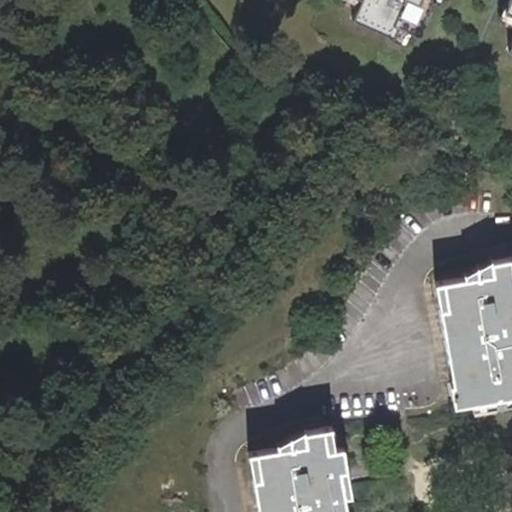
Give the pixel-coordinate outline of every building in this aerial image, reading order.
[(361,0),(341,0),(341,1),(357,8),(361,0)] [(361,0),(357,8),(352,20),(392,38),(394,39),(399,28),(412,34),(420,37),(436,2),(436,1),(433,0),(361,0)] [(511,26),(511,15),(505,12),(508,5),(506,4),(499,21),(511,26)] [(407,46),(412,34),(399,28),(394,39),(392,38),(391,40),(407,46)] [(449,384),(453,406),(470,403),(511,395),(511,273),(509,258),(491,261),(492,269),(478,272),(479,276),(463,278),(443,281),(447,306),(440,307),(452,383),(449,384)] [(463,271),(463,278),(479,276),(478,272),(492,269),(491,261),(490,258),(463,271)] [(435,282),(440,307),(447,306),(443,281),(435,282)] [(511,395),(470,403),(471,411),(511,404),(511,395)] [(331,426),(324,428),(327,450),(335,448),(331,426)] [(277,442),(278,448),(293,445),(292,440),(306,439),(305,431),(304,427),(277,442)] [(346,511),(344,495),(340,469),(347,468),(343,447),(335,448),(327,450),(324,428),(305,431),(306,439),(292,440),(293,445),(278,448),(256,452),(260,478),(253,479),(258,511),(346,511)] [(249,453),(253,479),(260,478),(256,452),(249,453)] [(351,494),(347,468),(340,469),(344,495),(351,494)]
